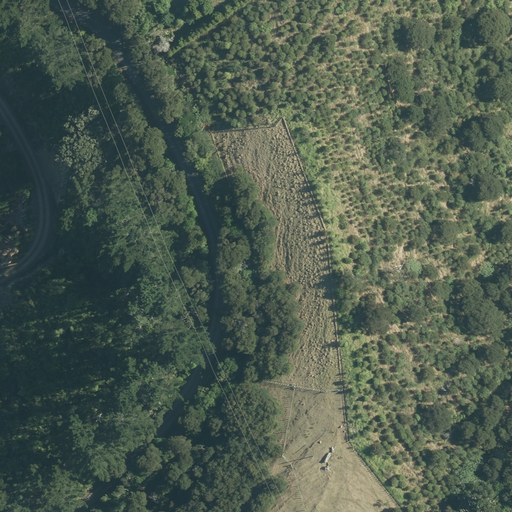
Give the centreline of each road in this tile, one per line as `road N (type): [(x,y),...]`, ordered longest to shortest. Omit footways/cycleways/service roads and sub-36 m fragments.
road 1 (unclassified): [(52,0),(140,91),(183,161),(215,292),(213,341),(172,427),(85,511)]
road 2 (track): [(0,270),(43,219),(0,119)]
